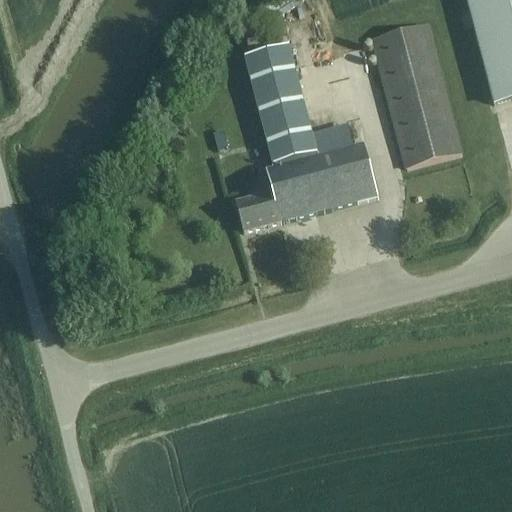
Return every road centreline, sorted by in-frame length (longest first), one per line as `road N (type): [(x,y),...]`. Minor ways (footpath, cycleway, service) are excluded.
road 1 (unclassified): [(54,385),(505,270)]
road 2 (unclassified): [(54,385),(0,182)]
road 3 (unclassified): [(88,511),(54,385)]
